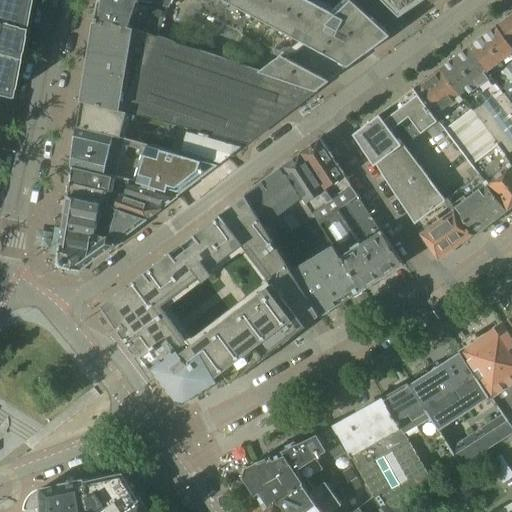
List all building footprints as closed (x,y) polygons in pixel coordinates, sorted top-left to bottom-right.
[(0,0),(0,92),(8,95),(26,0),(0,0)] [(170,6),(151,0),(100,0),(97,15),(143,30),(154,34),(159,35),(165,15),(167,7),(170,7),(170,6)] [(231,0),(305,39),(261,70),(317,89),(332,80),(350,66),(350,65),(392,34),(354,0),(351,0),(337,13),(313,0),(231,0)] [(424,0),(384,0),(401,16),(424,0)] [(511,14),(497,26),(511,44),(511,14)] [(83,100),(128,111),(143,30),(97,15),(83,100)] [(511,44),(497,26),(471,45),(511,100),(511,44)] [(159,36),(159,35),(154,34),(128,111),(179,124),(190,127),(248,141),(317,89),(260,70),(159,36)] [(442,67),(511,160),(511,100),(471,45),(442,67)] [(440,119),(484,176),(508,208),(511,204),(511,160),(442,67),(416,87),(440,119)] [(416,87),(356,132),(416,222),(447,198),(396,130),(406,122),(417,136),(440,119),(416,87)] [(79,126),(122,136),(128,111),(83,100),(79,126)] [(172,149),(182,152),(190,127),(179,124),(172,149)] [(79,126),(74,166),(117,179),(127,137),(122,136),(79,126)] [(190,127),(182,152),(220,162),(248,141),(190,127)] [(320,137),(302,151),(329,192),(333,198),(352,183),(320,137)] [(139,140),(129,182),(176,195),(220,162),(182,152),(172,149),(139,140)] [(302,151),(284,165),(304,196),(314,212),(333,198),(329,192),(302,151)] [(289,207),(304,196),(284,165),(266,179),(287,213),(292,210),(289,207)] [(114,195),(116,187),(119,179),(117,179),(74,166),(71,183),(113,194),(114,195)] [(484,176),(452,200),(476,232),(508,208),(484,176)] [(266,179),(248,193),(267,224),(282,213),(284,216),(287,213),(266,179)] [(130,182),(128,190),(126,198),(161,207),(176,195),(130,182)] [(70,196),(108,208),(113,194),(71,183),(70,196)] [(154,378),(156,376),(160,373),(179,398),(188,400),(227,377),(232,383),(236,379),(237,380),(253,368),(252,367),(261,361),(278,349),(277,348),(286,342),(286,343),(303,330),(302,329),(308,324),(322,314),(295,270),(267,224),(248,193),(103,303),(138,354),(137,355),(143,362),(154,378)] [(359,195),(340,209),(384,275),(405,262),(359,195)] [(70,196),(66,226),(98,230),(101,231),(108,208),(70,196)] [(161,207),(126,198),(121,197),(117,211),(145,219),(161,207)] [(441,259),(476,232),(452,200),(449,197),(447,198),(416,222),(441,259)] [(335,244),(363,288),(384,275),(340,209),(321,223),(335,244)] [(117,211),(109,233),(116,241),(145,219),(117,211)] [(82,267),(116,241),(109,233),(98,242),(101,231),(98,230),(66,226),(61,256),(60,257),(65,264),(66,264),(82,267)] [(335,244),(315,257),(343,300),(363,288),(335,244)] [(295,270),(322,314),(330,308),(343,300),(315,257),(295,270)] [(511,316),(479,338),(476,334),(463,343),(466,347),(462,350),(504,414),(511,408),(511,316)] [(462,350),(430,371),(428,369),(420,372),(415,378),(415,380),(412,382),(446,439),(461,463),(511,432),(511,425),(504,414),(462,350)] [(432,446),(446,439),(412,382),(385,397),(406,432),(419,424),(432,446)] [(427,468),(406,432),(385,397),(337,425),(375,496),(383,511),(395,511),(413,498),(435,481),(427,468)] [(318,435),(283,450),(258,461),(247,466),(245,474),(266,506),(302,482),(305,480),(297,470),(327,450),(318,435)] [(124,471),(85,478),(90,511),(121,511),(141,498),(138,492),(124,471)] [(42,487),(41,511),(90,511),(85,478),(61,484),(42,487)] [(309,492),(302,482),(266,506),(264,511),(306,511),(334,492),(326,481),(309,492)] [(306,511),(328,511),(341,503),(334,492),(306,511)] [(383,511),(375,496),(371,499),(353,511),(420,511),(413,498),(395,511),(383,511)] [(149,511),(141,498),(121,511),(149,511)] [(511,511),(511,501),(494,511),(511,511)]
